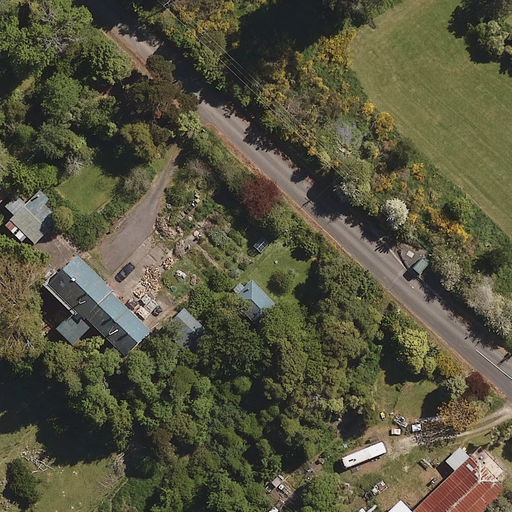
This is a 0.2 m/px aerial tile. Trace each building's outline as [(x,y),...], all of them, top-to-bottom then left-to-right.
[(17,197),(6,208),(16,219),(7,227),(21,242),(27,236),(34,244),(59,221),(45,206),(52,200),(43,190),(26,206),(17,197)] [(151,336),(80,260),(53,286),(125,361),(151,336)] [(279,308),(254,282),(247,288),(242,283),(233,292),(238,297),(234,300),(259,326),(279,308)] [(210,334),(186,310),(165,331),(189,355),(210,334)] [(472,460),(461,449),(447,463),(457,473),(416,511),(410,511),(402,503),(392,511),(488,511),(500,500),(511,489),(511,478),(484,449),(472,460)]
